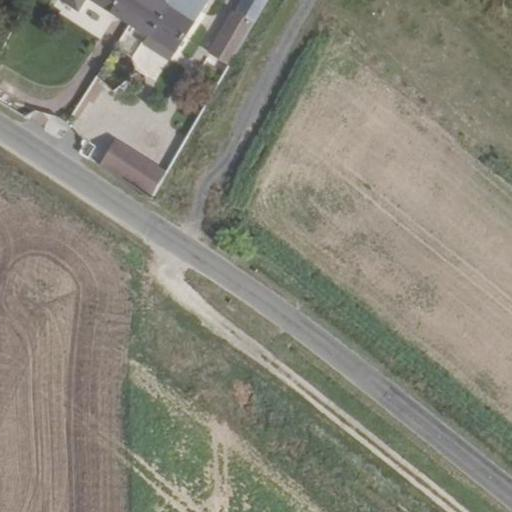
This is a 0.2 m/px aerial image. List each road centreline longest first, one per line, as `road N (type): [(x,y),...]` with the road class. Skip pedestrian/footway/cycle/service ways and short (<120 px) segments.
road 1 (track): [(303,0),(150,224),(169,279),(451,511)]
road 2 (tertiary): [(0,137),(286,314),(511,495)]
